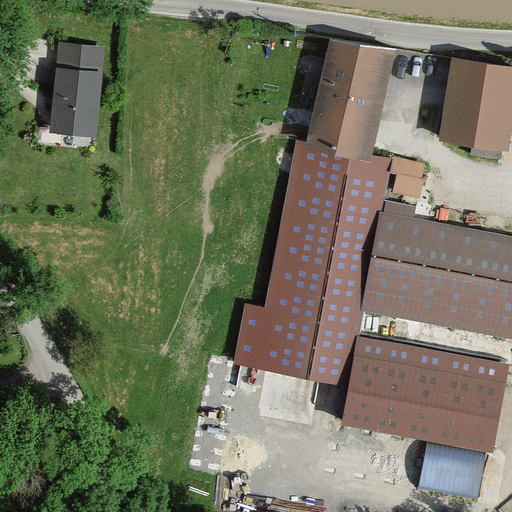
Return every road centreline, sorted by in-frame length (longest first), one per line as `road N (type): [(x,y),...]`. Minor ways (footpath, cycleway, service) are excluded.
road 1 (unclassified): [(160,0),(511,40)]
road 2 (unclassified): [(100,511),(93,456),(59,373),(0,269)]
